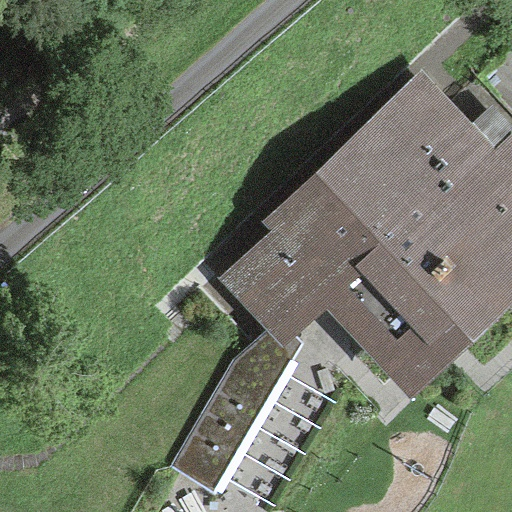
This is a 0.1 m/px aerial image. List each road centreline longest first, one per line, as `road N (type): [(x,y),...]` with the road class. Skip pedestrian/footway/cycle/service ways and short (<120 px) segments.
road 1 (unclassified): [(291,0),(0,243)]
road 2 (track): [(0,133),(180,0)]
